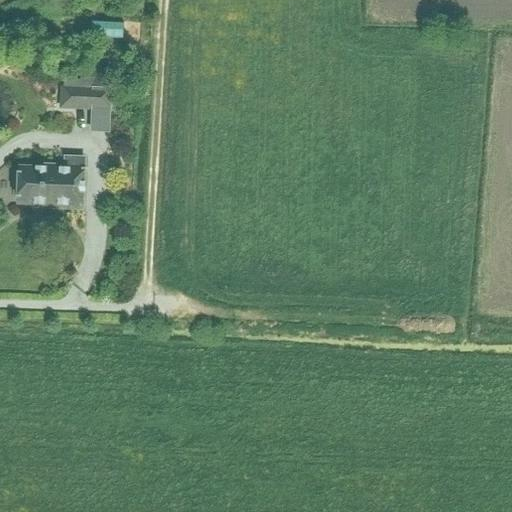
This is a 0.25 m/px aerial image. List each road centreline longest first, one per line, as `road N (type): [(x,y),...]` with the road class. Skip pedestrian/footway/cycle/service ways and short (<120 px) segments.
road 1 (track): [(0,310),(511,339)]
road 2 (track): [(142,315),(162,0)]
